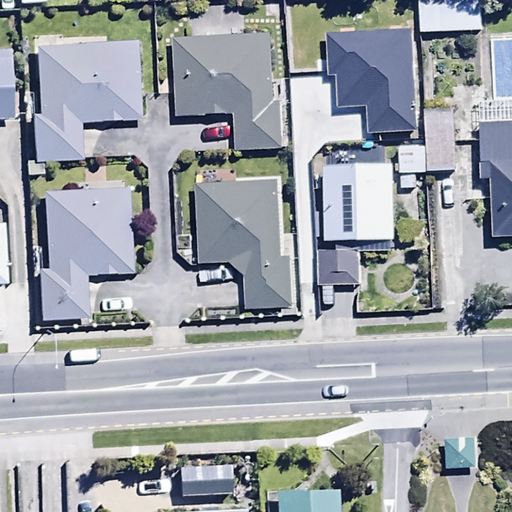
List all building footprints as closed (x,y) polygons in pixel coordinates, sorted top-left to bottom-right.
[(18,0),(19,10),(44,9),(44,0),(18,0)] [(338,43),(336,3),(289,5),(290,45),(338,43)] [(336,3),(338,43),(352,42),(350,3),(336,3)] [(417,5),(417,39),(483,38),(483,4),(417,5)] [(271,39),(172,45),(176,125),(234,122),(235,155),(289,153),(286,85),(273,85),(271,39)] [(31,116),(34,168),(80,166),(78,127),(144,125),(141,47),(33,51),(36,116),(31,116)] [(0,126),(13,125),(9,53),(0,54),(0,126)] [(325,107),(326,137),(369,137),(369,101),(342,101),(342,107),(325,107)] [(426,178),(447,178),(447,187),(468,187),(467,145),(456,146),(455,112),(425,112),(426,151),(426,178)] [(492,243),(511,242),(511,126),(478,127),(479,187),(491,187),(492,243)] [(399,151),(399,181),(426,181),(426,178),(426,151),(399,151)] [(332,175),(324,175),(324,249),(395,248),(394,173),(352,174),(352,169),(332,170),(332,175)] [(75,197),(42,198),(45,274),(36,275),(38,327),(85,325),(84,283),(131,281),(128,185),(75,187),(75,197)] [(277,185),(193,192),(200,272),(231,270),(245,282),(248,319),(296,315),(290,234),(281,235),(277,185)] [(317,256),(318,292),(358,292),(358,256),(317,256)] [(446,442),(445,474),(474,474),(475,443),(446,442)] [(337,511),(337,500),(274,504),(274,511),(337,511)]
